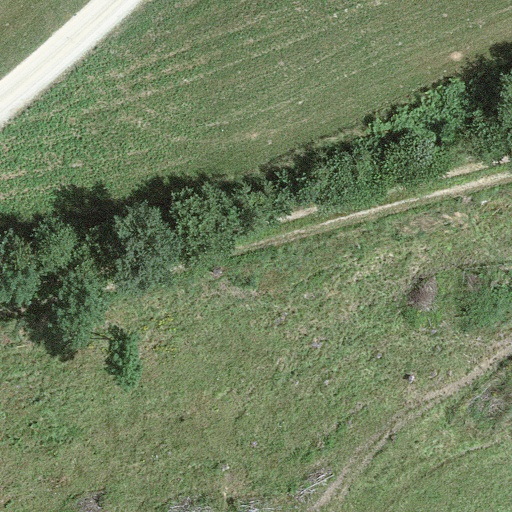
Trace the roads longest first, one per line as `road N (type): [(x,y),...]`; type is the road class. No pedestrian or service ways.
road 1 (track): [(0,298),(511,169)]
road 2 (unclassified): [(114,0),(0,100)]
